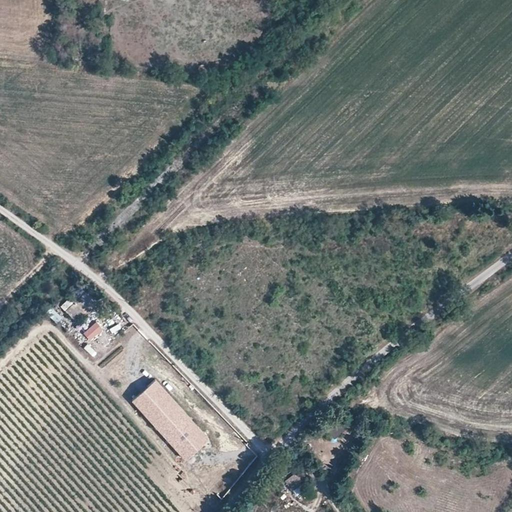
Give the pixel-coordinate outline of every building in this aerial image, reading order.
[(85,295),(67,311),(75,321),(94,305),(85,295)] [(84,333),(91,342),(105,330),(97,321),(84,333)] [(158,381),(134,403),(187,461),(211,440),(158,381)] [(333,438),(345,428),(339,421),(327,430),(333,438)] [(307,477),(301,468),(285,480),(292,488),(307,477)]
